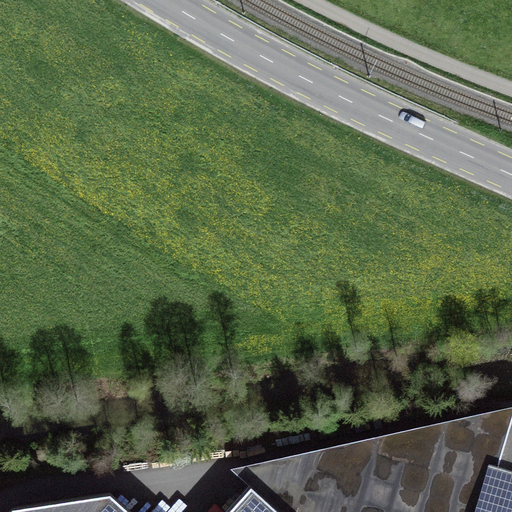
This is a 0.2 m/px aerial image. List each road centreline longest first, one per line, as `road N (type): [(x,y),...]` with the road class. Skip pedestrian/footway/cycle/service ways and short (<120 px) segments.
road 1 (secondary): [(168,0),(334,93),(511,174)]
road 2 (unclassified): [(309,0),(511,89)]
